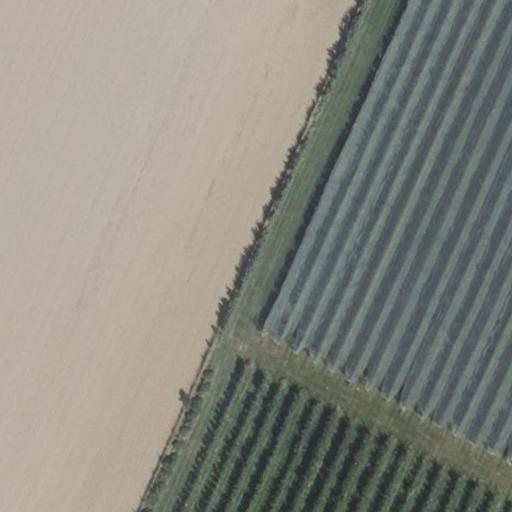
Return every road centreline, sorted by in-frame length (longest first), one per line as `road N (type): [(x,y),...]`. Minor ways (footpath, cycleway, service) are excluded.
road 1 (track): [(387,0),(157,511)]
road 2 (track): [(511,485),(232,340)]
